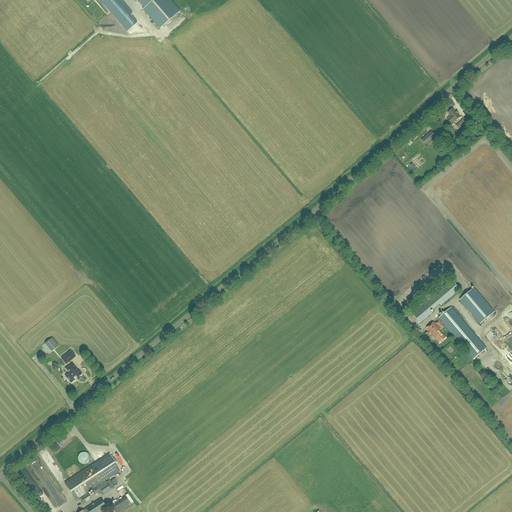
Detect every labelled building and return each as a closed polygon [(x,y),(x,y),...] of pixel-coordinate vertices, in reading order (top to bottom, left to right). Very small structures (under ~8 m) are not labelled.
[(131,14),(125,6),(119,0),(99,0),(119,24),(131,14)] [(168,0),(136,0),(144,9),(142,10),(159,29),(179,12),(168,0)] [(453,108),(448,113),(451,116),(447,119),(451,124),(455,121),(455,122),(460,117),(457,114),(458,113),(456,111),(455,111),(453,108)] [(465,111),(460,115),(463,119),(456,125),(459,129),(466,122),(464,119),(469,115),(465,111)] [(431,132),(422,140),(427,146),(436,137),(431,132)] [(443,290),(434,297),(440,303),(441,305),(459,290),(452,280),(442,288),(443,290)] [(422,303),(408,314),(410,317),(413,314),(420,322),(431,313),(430,311),(423,304),(422,303)] [(486,349),(471,331),(451,307),(438,318),(440,321),(436,324),(441,329),(444,327),(441,324),(442,323),(473,360),(486,349)] [(490,310),(475,312),(475,318),(480,318),(480,319),(489,318),(488,311),(491,311),(490,310)] [(439,343),(445,338),(441,333),(442,332),(434,322),(426,329),(435,339),(435,338),(439,343)] [(503,323),(496,328),(499,333),(501,331),(504,335),(509,331),(503,323)] [(45,340),(51,351),(59,346),(53,336),(45,340)] [(66,364),(75,357),(70,351),(61,359),(66,364)] [(71,384),(75,381),(75,380),(81,374),(79,371),(78,371),(72,364),(66,369),(69,374),(65,377),(71,384)] [(89,461),(90,459),(89,457),(89,455),(88,454),(87,453),(86,453),(84,452),(82,452),(81,453),(80,454),(79,455),(78,456),(78,458),(78,460),(78,461),(79,462),(80,463),(81,464),(83,464),(85,464),(86,464),(87,463),(88,462),(89,461)] [(76,500),(109,478),(109,479),(121,471),(109,454),(65,483),(76,500)] [(105,482),(91,490),(95,495),(100,491),(104,495),(110,490),(110,489),(114,487),(110,480),(106,483),(105,482)] [(87,493),(80,498),(84,504),(88,501),(87,500),(90,498),(87,493)] [(115,511),(118,511),(130,504),(125,496),(111,505),(115,511)] [(99,511),(106,508),(100,499),(86,509),(81,511),(99,511)]
